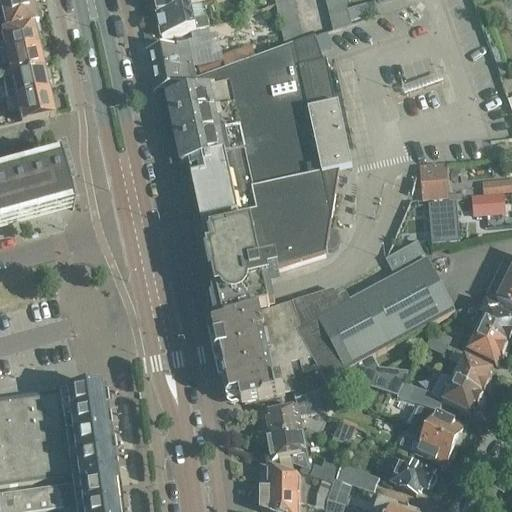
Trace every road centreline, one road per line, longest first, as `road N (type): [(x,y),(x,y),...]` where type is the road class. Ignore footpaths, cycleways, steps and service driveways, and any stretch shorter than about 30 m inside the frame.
road 1 (secondary): [(76,0),(126,228)]
road 2 (secondary): [(148,223),(101,0)]
road 3 (secondary): [(126,228),(155,364),(180,425)]
road 4 (secondary): [(180,425),(176,359),(148,223)]
